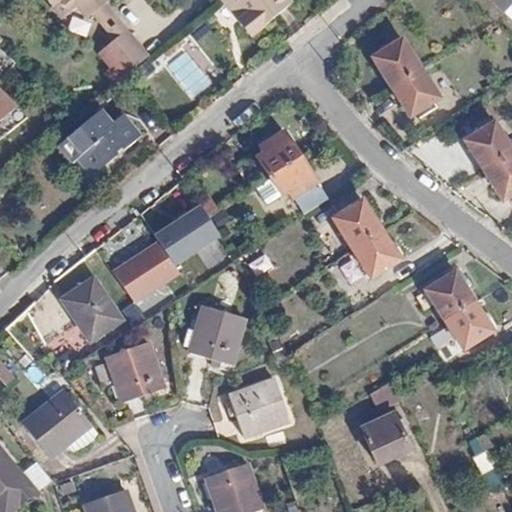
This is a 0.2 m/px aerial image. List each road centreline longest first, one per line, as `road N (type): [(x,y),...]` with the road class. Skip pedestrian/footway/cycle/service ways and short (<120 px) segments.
road 1 (residential): [(296,58),(0,301)]
road 2 (residential): [(511,259),(391,166),(296,58)]
